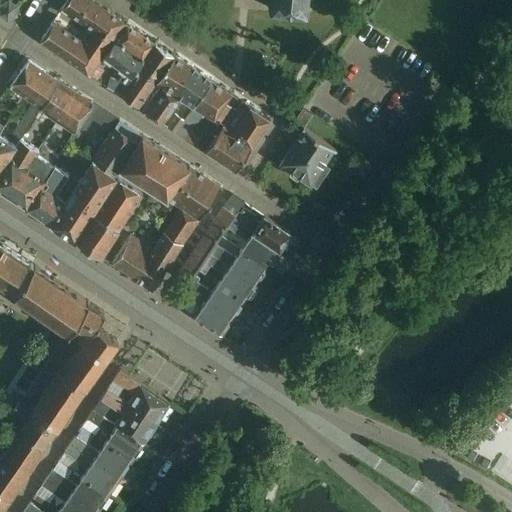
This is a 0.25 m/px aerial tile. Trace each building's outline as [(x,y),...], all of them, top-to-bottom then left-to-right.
[(15,5),(8,0),(1,4),(1,11),(1,12),(7,17),(15,12),(15,5)] [(53,22),(40,40),(70,61),(90,75),(103,55),(103,53),(115,38),(126,23),(91,0),(67,0),(62,8),(93,28),(83,42),(53,22)] [(271,0),(272,2),(267,6),(270,9),(274,6),(303,9),(307,13),(310,10),(306,6),(306,0),(271,0)] [(126,23),(114,39),(143,60),(156,43),(126,23)] [(103,55),(112,62),(110,65),(115,68),(117,65),(126,72),(124,75),(123,75),(118,79),(110,77),(107,86),(107,87),(119,94),(120,95),(143,60),(114,39),(103,53),(103,55)] [(156,43),(143,60),(120,95),(138,107),(157,80),(174,56),(156,43)] [(192,67),(174,56),(157,80),(160,82),(178,94),(192,67)] [(59,80),(27,59),(9,85),(26,97),(32,102),(40,107),(59,80)] [(192,67),(178,94),(180,96),(184,99),(194,105),(196,106),(213,81),(192,67)] [(76,91),(59,80),(40,107),(58,119),(76,91)] [(213,81),(196,106),(204,112),(214,118),(224,103),(230,94),(231,93),(213,81)] [(160,82),(142,110),(162,124),(178,100),(182,102),(184,99),(180,96),(178,94),(160,82)] [(93,102),(76,91),(58,119),(74,130),(78,124),(87,110),(93,102)] [(233,132),(252,146),(270,119),(242,100),(235,110),(231,117),(239,123),(233,132)] [(28,126),(40,107),(32,102),(20,121),(28,126)] [(93,102),(87,110),(93,114),(99,106),(93,102)] [(224,103),(214,118),(223,124),(233,132),(239,123),(231,117),(235,110),(225,104),(224,103)] [(185,118),(176,131),(187,138),(204,112),(196,106),(194,105),(185,118)] [(87,110),(78,124),(86,129),(92,119),(111,131),(119,119),(99,106),(93,114),(87,110)] [(303,108),(294,121),(303,127),(304,128),(304,127),(313,115),(303,108)] [(176,131),(185,118),(176,112),(167,125),(176,131)] [(121,169),(138,142),(142,135),(119,119),(111,131),(92,161),(116,176),(117,177),(122,169),(121,169)] [(21,137),(22,135),(28,126),(20,121),(13,132),(21,137)] [(223,124),(205,150),(205,151),(236,170),(252,146),(233,132),(223,124)] [(304,128),(303,127),(301,129),(303,130),(280,162),(310,184),(311,182),(312,183),(313,182),(312,181),(325,163),(326,164),(327,162),(326,161),(333,150),(335,151),(336,149),(304,127),(304,128)] [(22,135),(21,137),(16,145),(0,170),(0,188),(10,195),(38,150),(37,150),(39,147),(32,142),(37,135),(29,129),(24,137),(22,135)] [(0,170),(16,145),(0,135),(0,170)] [(142,135),(138,142),(121,169),(122,169),(181,207),(182,205),(199,218),(210,203),(221,186),(142,135)] [(38,150),(10,195),(30,208),(54,166),(56,162),(55,161),(61,153),(43,141),(39,147),(37,150),(38,150)] [(54,166),(30,208),(75,239),(76,238),(77,239),(116,176),(92,161),(78,182),(54,166)] [(117,177),(116,176),(77,239),(100,255),(118,229),(142,193),(117,177)] [(238,211),(240,212),(243,207),(246,203),(232,194),(226,202),(238,211)] [(238,211),(226,202),(223,206),(236,214),(233,219),(227,228),(246,241),(240,249),(267,267),(279,250),(241,224),(244,219),(243,218),(245,215),(240,212),(238,211)] [(182,205),(181,207),(158,240),(171,248),(173,245),(178,249),(198,219),(199,218),(182,205)] [(236,214),(223,206),(205,232),(218,241),(227,228),(233,219),(236,214)] [(244,219),(241,224),(279,250),(290,233),(264,215),(259,222),(253,218),(255,215),(243,207),(240,212),(245,215),(243,218),(244,219)] [(218,241),(205,232),(194,249),(207,258),(210,252),(217,243),(218,241)] [(130,234),(112,261),(111,262),(152,289),(166,268),(178,249),(173,245),(171,248),(158,240),(153,249),(130,234)] [(0,282),(14,292),(69,332),(72,326),(80,331),(76,336),(82,339),(61,369),(59,368),(31,410),(30,411),(56,429),(87,384),(117,339),(111,334),(110,335),(95,324),(103,311),(33,264),(0,242),(0,282)] [(217,243),(210,252),(257,283),(267,267),(240,249),(235,256),(217,243)] [(207,258),(194,249),(176,275),(186,281),(185,282),(189,284),(194,276),(200,269),(205,260),(207,258)] [(205,260),(200,269),(206,273),(211,265),(224,273),(218,281),(245,299),(257,283),(210,252),(207,258),(205,260)] [(189,284),(188,286),(234,316),(245,299),(218,281),(206,273),(200,269),(194,276),(189,284)] [(188,286),(183,293),(202,306),(194,317),(221,335),(234,316),(188,286)] [(154,423),(169,401),(141,383),(119,368),(113,379),(111,381),(106,389),(154,423)] [(100,398),(92,409),(141,443),(154,423),(106,389),(100,398)] [(30,411),(31,410),(19,402),(12,411),(25,420),(24,423),(20,429),(45,446),(56,429),(30,411)] [(92,409),(86,418),(108,433),(104,440),(131,458),(141,443),(92,409)] [(20,429),(0,457),(0,494),(9,500),(18,487),(45,446),(20,429)] [(75,434),(70,442),(119,476),(131,458),(104,440),(97,449),(75,434)] [(70,442),(64,451),(86,466),(81,474),(108,493),(119,476),(70,442)] [(52,468),(47,475),(97,509),(108,493),(81,474),(75,483),(52,468)] [(94,511),(97,509),(47,475),(42,483),(64,499),(58,509),(62,511),(94,511)] [(0,494),(0,511),(9,500),(0,494)] [(55,511),(46,511),(30,501),(24,510),(27,511),(62,511),(58,509),(55,511)]
